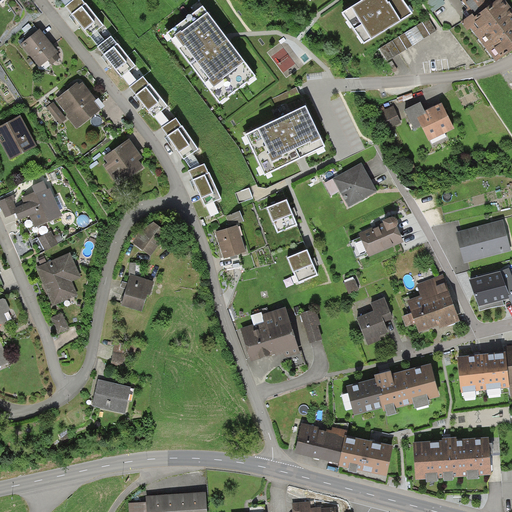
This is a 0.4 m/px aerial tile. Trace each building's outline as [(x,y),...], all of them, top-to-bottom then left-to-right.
[(72,15),(85,5),(81,0),(74,0),(66,7),(72,15)] [(413,15),(402,0),(364,0),(342,14),(364,45),(413,15)] [(424,0),(433,12),(446,3),(443,0),(424,0)] [(461,0),(472,14),(475,19),(498,0),(461,0)] [(511,53),(511,10),(504,0),(498,0),(475,19),(472,14),(461,22),(468,32),(471,31),(496,64),(511,53)] [(72,15),(80,25),(90,37),(104,27),(86,4),(85,5),(72,15)] [(226,38),(203,7),(166,35),(219,105),(256,77),(226,38)] [(429,19),(377,50),(385,62),(437,32),(429,19)] [(49,42),(40,30),(21,44),(40,68),(48,61),(51,65),(60,58),(57,54),(58,53),(49,42)] [(104,55),(117,45),(111,37),(98,47),(104,55)] [(104,55),(112,65),(122,77),(136,67),(118,44),(117,45),(104,55)] [(136,95),(149,85),(143,77),(130,87),(136,95)] [(80,85),(78,83),(56,100),(68,115),(67,116),(77,130),(101,111),(94,102),(96,100),(95,98),(83,83),(80,85)] [(136,95),(144,105),(154,117),(168,107),(150,85),(149,85),(136,95)] [(54,102),(47,107),(60,124),(66,119),(54,102)] [(421,103),(405,111),(414,130),(422,127),(429,142),(455,129),(442,104),(429,110),(425,112),(421,103)] [(383,106),(377,109),(386,130),(401,123),(393,106),(385,110),(383,106)] [(325,148),(306,108),(245,136),(265,177),(302,159),(325,148)] [(21,116),(0,127),(0,141),(10,160),(36,146),(21,116)] [(168,136),(181,127),(176,119),(162,128),(168,136)] [(168,136),(167,136),(175,147),(184,160),(199,151),(182,127),(181,127),(168,136)] [(140,154),(129,139),(104,158),(108,163),(104,166),(119,186),(144,169),(139,161),(143,159),(140,154)] [(197,153),(204,164),(209,161),(202,149),(197,153)] [(362,163),(333,179),(340,191),(349,208),(365,199),(377,192),(362,163)] [(193,180),(208,174),(204,165),(189,171),(193,180)] [(193,180),(198,192),(204,206),(221,200),(209,173),(208,174),(193,180)] [(340,191),(333,179),(325,184),(331,196),(340,191)] [(32,187),(34,193),(21,198),(24,204),(17,208),(14,209),(16,213),(19,220),(30,216),(36,228),(63,217),(50,189),(48,190),(44,181),(32,187)] [(252,189),(238,194),(241,203),(255,199),(252,189)] [(12,196),(0,201),(0,204),(5,218),(16,213),(14,209),(17,208),(12,196)] [(292,213),(287,201),(267,209),(277,234),(297,226),(292,213)] [(392,218),(382,222),(383,224),(379,226),(359,234),(369,257),(404,242),(397,228),(398,227),(399,226),(399,225),(399,224),(399,223),(398,223),(398,222),(398,221),(397,220),(397,219),(396,219),(395,218),(394,218),(393,218),(392,218)] [(503,220),(456,233),(464,264),(511,251),(503,220)] [(143,229),(133,242),(151,256),(162,241),(169,245),(175,236),(164,228),(163,230),(154,222),(143,229)] [(238,225),(216,232),(224,259),(230,257),(234,256),(237,255),(246,252),(238,225)] [(51,231),(38,238),(45,251),(58,245),(51,231)] [(313,263),(308,251),(288,259),(298,284),(318,276),(313,263)] [(71,253),(37,268),(45,287),(53,306),(78,296),(72,281),(81,277),(71,253)] [(511,275),(509,268),(501,272),(510,295),(508,296),(509,299),(511,305),(511,275)] [(510,295),(501,272),(469,280),(479,308),(506,300),(509,299),(508,296),(510,295)] [(126,289),(121,306),(142,313),(147,296),(150,296),(155,282),(135,276),(131,275),(130,276),(128,283),(127,286),(126,289)] [(443,275),(416,284),(420,296),(407,301),(411,314),(402,317),(406,328),(415,324),(419,334),(439,327),(439,329),(460,322),(443,275)] [(355,279),(345,283),(349,294),(359,290),(355,279)] [(6,300),(3,298),(0,299),(0,366),(10,363),(0,341),(0,325),(8,321),(4,314),(8,312),(10,310),(6,300)] [(384,298),(371,303),(374,311),(357,318),(368,346),(382,341),(380,337),(389,333),(385,324),(384,323),(393,319),(384,298)] [(275,354),(276,357),(280,356),(284,354),(285,358),(300,353),(286,308),(263,315),(265,323),(275,354)] [(316,309),(300,314),(310,344),(323,340),(319,326),(321,326),(316,309)] [(62,313),(51,318),(58,335),(69,330),(62,313)] [(271,356),(275,354),(265,323),(254,326),(253,325),(240,329),(251,362),(271,356)] [(115,343),(111,364),(129,368),(131,357),(133,346),(115,343)] [(142,348),(133,346),(131,357),(140,359),(142,348)] [(480,356),(457,358),(461,394),(510,389),(506,353),(504,353),(480,356)] [(440,398),(431,365),(391,375),(390,372),(388,373),(374,376),(374,379),(347,386),(355,416),(383,409),(384,412),(386,412),(388,417),(397,415),(395,409),(414,404),(415,410),(430,406),(429,401),(440,398)] [(98,380),(92,407),(125,415),(131,388),(108,382),(98,380)] [(332,431),(302,424),(295,454),(318,460),(339,464),(345,436),(346,436),(348,431),(332,428),(332,431)] [(67,428),(59,432),(63,441),(71,438),(67,428)] [(346,436),(345,436),(339,464),(338,467),(349,469),(348,473),(357,474),(357,471),(387,478),(393,447),(375,443),(346,436)] [(442,441),(413,442),(415,481),(426,480),(426,483),(437,482),(437,479),(443,479),(443,482),(453,482),(453,478),(467,478),(467,481),(479,480),(479,477),(491,476),(489,438),(456,440),(456,438),(448,438),(442,439),(442,441)] [(207,511),(206,492),(147,496),(147,503),(147,511),(207,511)] [(310,502),(292,504),(292,511),(336,511),(336,507),(322,509),(322,507),(315,508),(310,508),(310,502)] [(147,511),(147,503),(128,504),(128,511),(147,511)]
